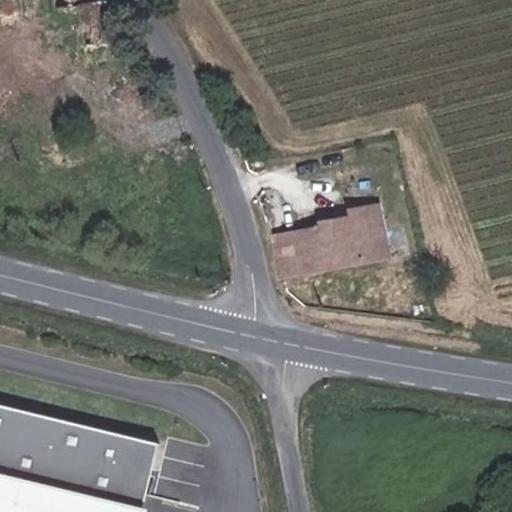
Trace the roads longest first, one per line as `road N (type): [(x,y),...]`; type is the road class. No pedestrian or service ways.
road 1 (unclassified): [(136,0),(180,74),(269,342)]
road 2 (secondary): [(0,276),(269,342)]
road 3 (secondary): [(269,342),(511,380)]
road 4 (residential): [(305,511),(269,342)]
